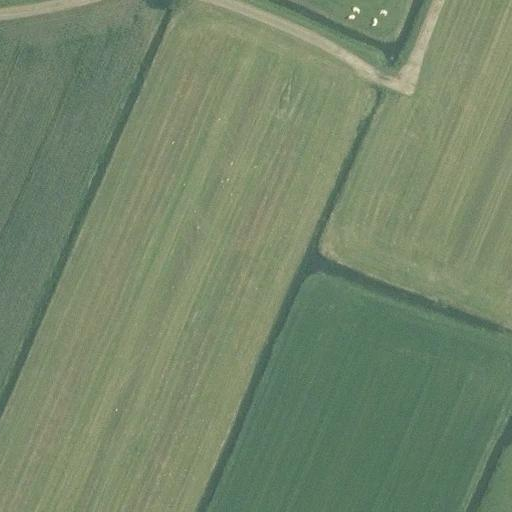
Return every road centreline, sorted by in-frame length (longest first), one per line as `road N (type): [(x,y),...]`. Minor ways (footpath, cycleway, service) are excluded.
road 1 (track): [(443,0),(404,91),(188,0)]
road 2 (track): [(144,0),(0,23)]
